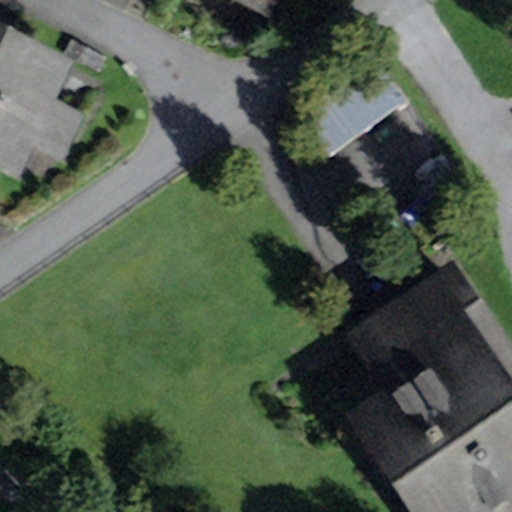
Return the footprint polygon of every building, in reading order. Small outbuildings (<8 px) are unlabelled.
[(0,24),(0,48),(9,29),(0,24)] [(42,108),(58,76),(0,48),(0,159),(14,167),(27,139),(42,108)] [(74,123),(42,108),(27,139),(59,154),(74,123)] [(511,511),(511,421),(489,388),(510,374),(449,282),(357,343),(397,403),(366,423),(369,427),(377,421),(402,459),(393,464),(425,511),(511,511)] [(393,464),(402,459),(377,421),(369,427),(359,433),(384,471),(393,464)]
